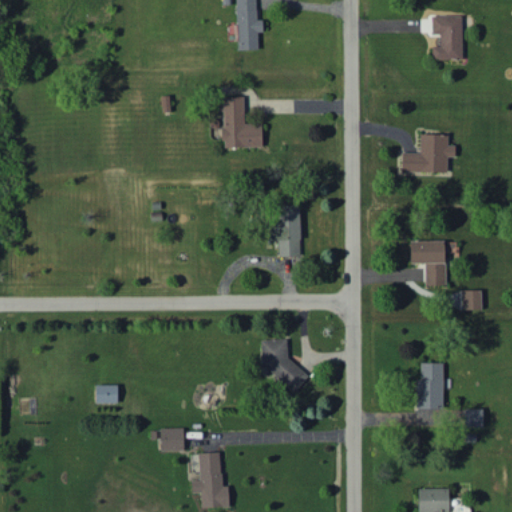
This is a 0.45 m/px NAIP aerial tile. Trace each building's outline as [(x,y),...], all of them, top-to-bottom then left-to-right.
[(258,49),(257,32),(262,31),(262,19),(256,19),(255,0),(235,0),(237,49),(258,49)] [(461,14),(431,14),(431,33),(440,33),(440,45),(431,45),(431,59),(462,58),(461,14)] [(223,147),(261,146),(261,122),(244,123),(243,95),(222,96),(223,147)] [(446,171),(446,155),(454,155),(454,144),(447,144),(447,134),(420,133),(419,152),(401,152),(401,170),(446,171)] [(278,239),(278,255),(300,255),(299,204),(270,205),(271,240),(278,239)] [(409,240),(409,262),(424,262),(425,286),(445,285),(444,239),(409,240)] [(461,309),(481,309),(480,289),(461,289),(461,309)] [(260,339),(261,367),(271,366),(271,376),(284,375),(285,390),(302,389),(301,363),(287,364),(287,338),(260,339)] [(442,361),(420,362),(420,379),(415,379),(416,408),(443,407),(442,361)] [(94,403),(117,402),(117,384),(94,384),(94,403)] [(482,408),(464,408),(464,426),(482,427),(482,408)] [(183,450),(183,427),(160,427),(160,450),(183,450)] [(198,452),(199,479),(191,480),(191,492),(200,492),(201,507),(228,506),(227,485),(221,485),(219,451),(198,452)] [(448,511),(448,487),(417,488),(417,511),(448,511)]
